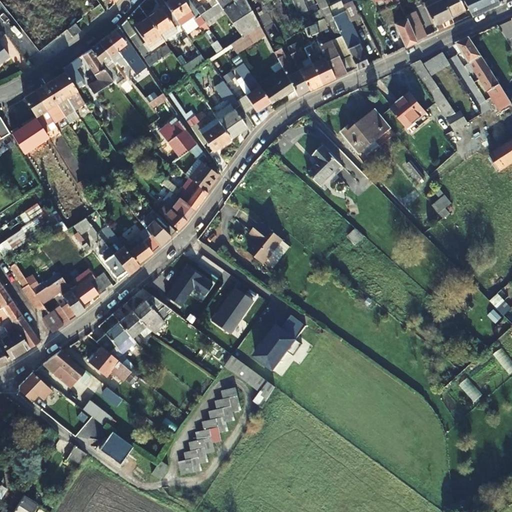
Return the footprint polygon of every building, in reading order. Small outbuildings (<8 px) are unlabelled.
[(116,0),(100,0),(107,9),(116,0)] [(175,20),(179,26),(187,22),(193,30),(203,23),(195,11),(188,0),(168,0),(163,3),(165,5),(175,20)] [(214,0),(196,0),(206,0),(211,7),(204,11),(201,7),(195,11),(203,23),(222,11),(217,4),(214,0)] [(223,0),(217,4),(222,11),(239,37),(240,38),(258,25),(245,0),(223,0)] [(398,3),(396,0),(372,0),(373,3),(379,0),(382,0),(386,8),(398,3)] [(449,17),(440,0),(439,0),(424,7),(433,26),(449,17)] [(440,0),(449,17),(463,10),(457,0),(440,0)] [(499,5),(499,4),(496,0),(461,0),(470,16),(471,17),(499,5)] [(356,69),(367,64),(348,24),(359,18),(351,1),(329,11),(330,12),(355,67),(356,69)] [(147,18),(158,34),(172,25),(170,22),(175,20),(165,5),(147,18)] [(355,67),(330,12),(325,13),(329,21),(322,23),(321,20),(303,27),(304,30),(307,37),(313,34),(325,28),(330,40),(319,45),(324,57),(333,76),(334,78),(355,67)] [(413,12),(404,16),(405,19),(408,26),(418,22),(413,12)] [(162,40),(158,34),(147,18),(133,27),(148,49),(162,40)] [(408,26),(405,19),(393,24),(398,35),(404,47),(415,42),(415,41),(408,26)] [(148,53),(125,20),(119,25),(142,57),(148,53)] [(408,26),(415,41),(425,37),(418,22),(408,26)] [(511,47),(501,23),(491,28),(503,55),(511,51),(511,47)] [(80,30),(76,24),(67,30),(72,36),(80,30)] [(263,35),(258,25),(240,38),(230,45),(236,53),(263,35)] [(121,55),(130,67),(136,63),(123,45),(127,43),(117,29),(107,37),(108,38),(121,55)] [(103,40),(99,42),(100,44),(109,57),(112,62),(121,55),(108,38),(107,37),(103,40)] [(470,38),(453,45),(471,73),(473,71),(511,132),(511,138),(488,154),(499,171),(511,162),(511,104),(509,99),(495,78),(470,39),(470,38)] [(100,44),(99,42),(90,49),(91,50),(101,63),(109,57),(100,44)] [(0,62),(9,55),(0,43),(0,62)] [(170,52),(166,46),(143,60),(148,67),(170,52)] [(303,48),(310,64),(319,83),(320,84),(334,78),(333,76),(324,57),(316,61),(308,46),(303,48)] [(90,49),(81,56),(97,79),(88,86),(93,94),(98,91),(113,80),(101,63),(91,50),(90,49)] [(308,90),(298,71),(293,73),(283,54),(281,55),(279,49),(272,52),(278,63),(281,69),(291,88),(295,96),(308,90)] [(289,55),(298,71),(308,90),(320,84),(319,83),(310,64),(303,67),(295,52),(289,55)] [(436,56),(444,68),(449,64),(442,53),(436,56)] [(199,56),(181,68),(186,74),(203,62),(202,61),(199,56)] [(438,72),(444,68),(436,56),(430,60),(438,72)] [(63,72),(75,90),(84,85),(74,70),(81,65),(76,59),(62,69),(63,72)] [(419,60),(410,64),(454,131),(466,123),(459,111),(455,114),(419,60)] [(432,76),(438,72),(430,60),(424,64),(432,76)] [(234,68),(250,91),(245,95),(256,112),(269,103),(258,86),(242,62),(234,68)] [(273,76),(281,69),(278,63),(269,69),(273,76)] [(281,69),(273,76),(258,86),(269,103),(291,88),(281,69)] [(161,93),(146,71),(143,74),(155,91),(143,98),(147,103),(148,102),(160,94),(161,93)] [(75,90),(63,72),(53,78),(53,80),(64,97),(71,93),(79,106),(83,103),(75,90)] [(222,81),(232,96),(242,90),(232,75),(222,81)] [(43,86),(62,116),(67,114),(59,101),(64,97),(53,80),(53,78),(43,85),(43,86)] [(218,122),(230,139),(246,128),(234,109),(239,106),(232,96),(222,81),(214,87),(224,102),(226,100),(233,109),(217,120),(218,122)] [(33,93),(44,110),(50,106),(58,118),(62,116),(43,86),(43,85),(33,91),(33,93)] [(424,110),(408,90),(388,106),(404,126),(424,110)] [(23,99),(30,110),(42,129),(44,132),(49,129),(46,125),(52,121),(44,110),(33,93),(33,91),(22,98),(23,99)] [(147,103),(151,108),(165,98),(161,93),(160,94),(148,102),(147,103)] [(22,98),(12,105),(19,117),(30,110),(23,99),(22,98)] [(388,127),(373,108),(354,123),(352,120),(339,131),(357,153),(360,150),(373,139),(388,127)] [(195,116),(186,121),(190,127),(198,121),(195,116)] [(46,125),(49,129),(54,126),(52,121),(46,125)] [(170,134),(159,143),(151,150),(169,165),(172,163),(195,145),(196,143),(178,121),(170,126),(168,122),(164,126),(170,134)] [(196,136),(208,154),(230,139),(218,122),(196,136)] [(377,144),(373,139),(360,150),(364,154),(377,144)] [(319,186),(340,166),(321,145),(311,155),(318,162),(307,174),(319,186)] [(0,153),(0,168),(2,171),(11,164),(2,152),(0,153)] [(188,178),(190,180),(191,181),(204,191),(216,175),(201,162),(188,178)] [(172,163),(169,165),(167,166),(178,179),(184,174),(173,164),(172,163)] [(152,188),(149,191),(157,198),(158,196),(161,199),(165,195),(175,203),(171,207),(184,219),(185,221),(187,219),(190,215),(194,210),(192,209),(184,203),(185,202),(177,196),(170,190),(169,191),(153,177),(147,184),(152,188)] [(203,197),(207,192),(205,191),(204,191),(191,181),(190,180),(177,196),(185,202),(184,203),(192,209),(194,210),(203,197)] [(442,193),(436,185),(424,195),(430,203),(442,193)] [(81,193),(72,199),(79,209),(82,207),(110,242),(111,241),(114,244),(108,248),(126,272),(127,273),(138,265),(137,263),(136,262),(117,238),(81,193)] [(157,211),(177,229),(178,228),(185,221),(184,219),(171,207),(170,206),(165,202),(157,211)] [(138,221),(149,235),(157,244),(158,246),(165,240),(174,231),(173,230),(152,210),(138,221)] [(79,235),(91,227),(84,217),(72,225),(76,231),(72,235),(85,251),(93,245),(89,239),(85,242),(79,235)] [(257,224),(249,234),(255,240),(246,250),(263,264),(270,256),(278,263),(290,249),(265,228),(264,230),(257,224)] [(6,240),(20,232),(19,231),(6,239),(6,240)] [(157,244),(149,235),(137,245),(126,231),(117,238),(136,262),(137,263),(158,246),(157,244)] [(12,249),(25,240),(20,232),(6,240),(12,249)] [(98,248),(104,243),(101,239),(94,244),(98,248)] [(126,272),(108,248),(98,255),(118,280),(127,273),(126,272)] [(14,263),(9,266),(7,267),(13,276),(14,276),(21,273),(14,263)] [(204,295),(212,284),(186,266),(165,296),(178,306),(192,287),(204,295)] [(36,294),(61,276),(58,272),(42,282),(41,280),(31,287),(36,294)] [(96,277),(97,279),(104,288),(110,283),(103,272),(96,277)] [(25,279),(21,273),(14,276),(22,288),(27,285),(28,284),(26,280),(25,279)] [(90,284),(82,273),(72,280),(76,285),(70,289),(81,305),(97,293),(90,284)] [(61,276),(36,294),(37,296),(40,300),(57,289),(65,301),(58,306),(69,319),(83,308),(82,307),(81,305),(70,289),(61,276)] [(90,284),(97,293),(98,295),(104,289),(104,288),(97,279),(90,284)] [(0,305),(1,306),(10,300),(0,285),(0,284),(0,305)] [(36,294),(31,287),(28,284),(27,285),(22,288),(20,289),(23,292),(29,301),(37,296),(36,294)] [(211,321),(229,333),(252,300),(234,287),(211,321)] [(132,311),(145,326),(150,329),(172,310),(151,295),(132,311)] [(43,305),(40,300),(37,296),(29,301),(32,306),(37,312),(44,307),(43,305)] [(10,300),(1,306),(2,308),(7,315),(10,320),(11,321),(20,315),(10,300)] [(69,319),(58,306),(48,313),(41,318),(42,320),(43,321),(51,332),(67,321),(69,319)] [(44,307),(37,312),(41,318),(48,313),(47,311),(44,307)] [(131,338),(145,326),(132,311),(118,322),(131,338)] [(268,340),(255,357),(273,370),(287,350),(293,355),(302,344),(295,339),(305,325),(290,314),(280,328),(276,325),(266,339),(268,340)] [(15,327),(21,337),(23,336),(31,330),(20,315),(11,321),(15,327)] [(101,346),(120,362),(125,358),(121,353),(134,342),(131,338),(118,322),(96,342),(101,346)] [(12,358),(29,348),(28,346),(21,337),(15,327),(0,337),(0,346),(7,358),(8,359),(9,359),(12,358)] [(37,343),(38,342),(31,330),(23,336),(21,337),(28,346),(29,348),(37,343)] [(120,362),(101,346),(88,362),(108,378),(113,373),(116,376),(125,366),(120,362)] [(58,351),(41,365),(65,385),(72,376),(76,380),(83,371),(60,351),(59,350),(58,351)] [(252,402),(260,408),(272,388),(273,387),(267,382),(260,377),(253,372),(246,367),(239,361),(233,356),(224,368),(230,372),(238,378),(244,383),(251,388),(258,394),(252,402)] [(18,390),(31,401),(37,395),(41,398),(49,390),(32,372),(18,386),(18,390)] [(72,376),(65,385),(69,388),(76,380),(72,376)] [(122,399),(106,387),(100,395),(116,407),(122,399)] [(223,399),(227,398),(235,396),(233,388),(222,391),(223,399)] [(235,396),(227,398),(229,406),(230,411),(238,409),(235,396)] [(227,398),(223,399),(214,401),(216,409),(222,407),(229,406),(227,398)] [(88,401),(81,410),(86,413),(90,416),(103,425),(109,416),(88,401)] [(223,417),(224,421),(232,419),(230,411),(229,406),(222,407),(223,417)] [(215,419),(223,417),(222,407),(216,409),(207,411),(209,420),(215,419)] [(217,427),(217,432),(226,430),(224,421),(223,417),(215,419),(217,427)] [(209,429),(217,427),(215,419),(209,420),(202,422),(203,430),(209,429)] [(211,437),(212,443),(219,441),(217,432),(217,427),(209,429),(211,437)] [(53,437),(41,429),(37,435),(48,444),(53,437)] [(203,439),(211,437),(209,429),(203,430),(197,432),(199,440),(203,439)] [(132,446),(110,431),(110,432),(103,441),(98,448),(119,463),(132,446)] [(205,447),(206,453),(214,451),(212,443),(211,437),(203,439),(205,447)] [(197,449),(205,447),(203,439),(199,440),(189,442),(191,451),(197,449)] [(65,458),(78,467),(85,455),(86,454),(74,446),(71,449),(65,458)] [(197,449),(199,457),(200,463),(208,460),(206,453),(205,447),(197,449)] [(197,449),(191,451),(183,453),(184,460),(190,459),(199,457),(197,449)] [(190,459),(193,472),(201,471),(200,463),(199,457),(190,459)] [(190,459),(184,460),(177,462),(178,470),(185,469),(186,474),(193,472),(190,459)] [(167,466),(159,461),(151,473),(159,479),(167,466)] [(29,511),(35,503),(22,495),(11,511),(29,511)]
